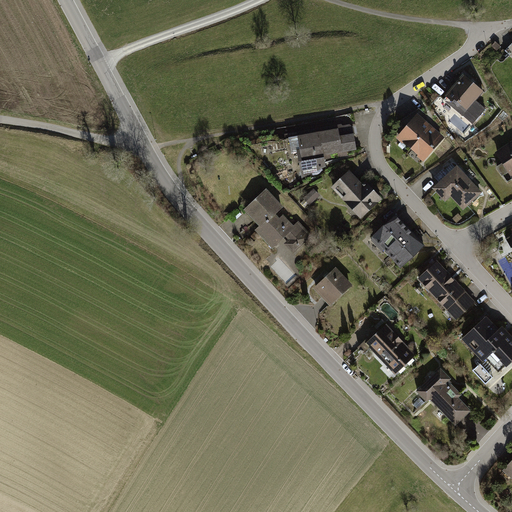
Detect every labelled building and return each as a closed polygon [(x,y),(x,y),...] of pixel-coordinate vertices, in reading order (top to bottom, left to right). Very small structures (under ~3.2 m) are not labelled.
[(443,100),(474,125),(485,111),(476,104),(482,96),(461,78),(443,100)] [(417,117),(399,137),(412,148),(429,128),(417,117)] [(294,157),(298,184),(323,179),(320,160),(339,157),(340,162),(356,160),(352,134),(346,127),(285,137),(289,158),(294,157)] [(429,128),(412,148),(424,159),(442,138),(429,128)] [(511,144),(494,157),(508,179),(511,176),(511,144)] [(456,171),(432,194),(444,206),(449,201),(462,213),(480,195),(456,171)] [(345,177),(330,192),(361,223),(381,203),(363,186),(359,190),(345,177)] [(311,192),(301,203),(308,210),(318,199),(311,192)] [(266,194),(242,214),(255,229),(252,232),(271,253),(282,244),(293,256),(310,241),(296,225),(291,229),(278,215),(282,211),(266,194)] [(394,219),(371,242),(400,272),(424,249),(394,219)] [(434,264),(416,281),(454,323),(473,306),(434,264)] [(334,271),(310,293),(328,312),(352,290),(334,271)] [(487,318),(465,338),(485,360),(490,355),(502,369),(511,359),(511,338),(502,328),(499,331),(487,318)] [(386,328),(365,347),(394,378),(414,359),(386,328)] [(493,377),(480,364),(473,370),(486,384),(493,377)] [(444,375),(426,394),(467,434),(485,416),(444,375)] [(511,463),(503,474),(511,481),(511,463)]
